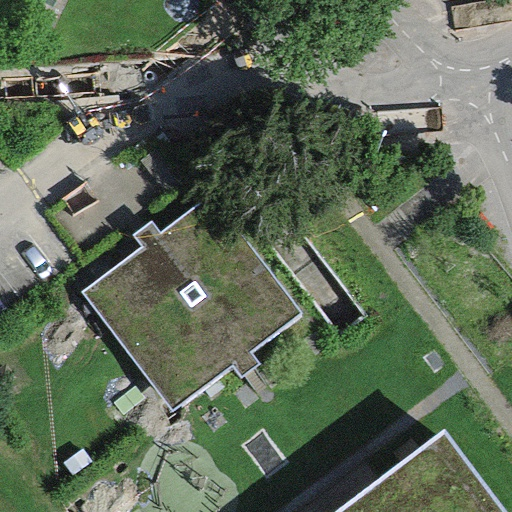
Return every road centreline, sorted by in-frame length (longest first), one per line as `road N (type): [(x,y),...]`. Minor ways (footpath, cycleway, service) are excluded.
road 1 (residential): [(0,100),(318,82)]
road 2 (residential): [(318,82),(473,79),(511,58)]
